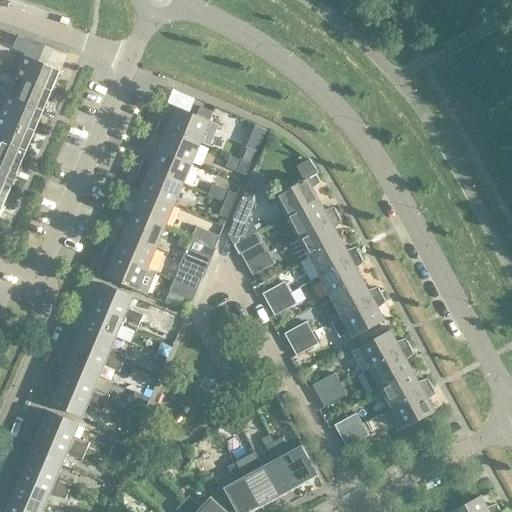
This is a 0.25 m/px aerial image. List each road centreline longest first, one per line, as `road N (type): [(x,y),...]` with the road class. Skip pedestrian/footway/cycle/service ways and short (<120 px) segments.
road 1 (tertiary): [(508,398),(378,162),(326,96),(278,55),(178,3)]
road 2 (residential): [(34,287),(126,62)]
road 3 (residential): [(0,445),(54,316),(34,287)]
road 4 (residential): [(354,506),(499,430)]
road 5 (residential): [(126,62),(0,13)]
